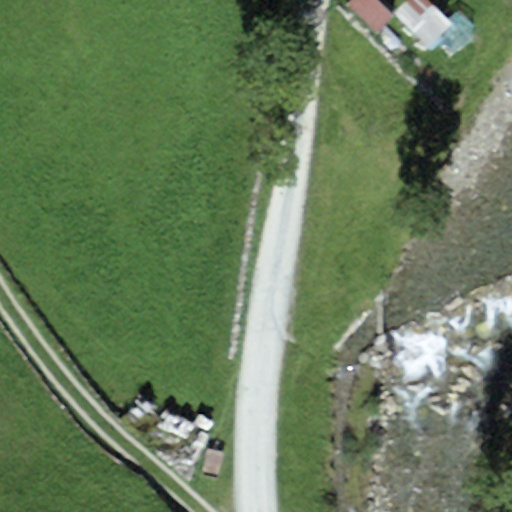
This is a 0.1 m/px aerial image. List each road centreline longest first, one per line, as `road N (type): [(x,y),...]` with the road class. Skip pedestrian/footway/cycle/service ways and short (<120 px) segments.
road 1 (track): [(251,511),(248,482),(309,0)]
road 2 (track): [(192,511),(108,437),(0,293)]
